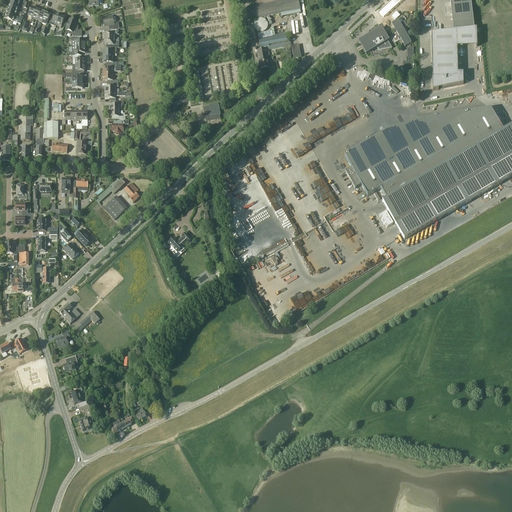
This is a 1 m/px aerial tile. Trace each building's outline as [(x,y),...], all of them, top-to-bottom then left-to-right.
[(300,10),(297,0),(288,0),(248,9),(250,21),(258,20),(261,19),(281,15),(281,18),(301,14),(300,11),(300,10)] [(392,0),(381,11),(385,17),(403,0),(392,0)] [(470,0),(449,0),(453,31),(452,31),(452,32),(475,29),(474,29),(470,0)] [(8,8),(17,12),(19,7),(10,3),(8,8)] [(8,8),(6,14),(15,17),(17,12),(8,8)] [(36,10),(32,19),(31,22),(33,23),(34,20),(37,21),(41,11),(36,10)] [(41,11),(37,21),(42,23),(45,13),(41,11)] [(50,15),(45,13),(42,23),(47,25),(47,23),(50,15)] [(19,18),(15,17),(6,14),(4,19),(14,22),(14,21),(17,22),(17,23),(20,25),(21,21),(18,20),(19,18)] [(60,17),(55,15),(54,17),(52,16),(49,24),(49,25),(56,27),(56,26),(60,17)] [(60,17),(56,26),(57,27),(58,26),(61,27),(65,19),(60,17)] [(112,17),(103,18),(104,28),(108,27),(109,30),(119,30),(120,30),(124,30),(124,28),(119,29),(118,23),(114,24),(112,17)] [(268,24),(267,23),(266,22),(265,21),(264,20),(263,19),(261,19),(258,20),(257,20),(256,21),(255,22),(254,23),(254,25),(254,26),(254,27),(254,29),(255,30),(256,31),(257,32),(259,33),(260,33),(261,33),(263,33),(264,32),(265,31),(266,30),(267,29),(268,27),(268,26),(268,24)] [(65,31),(73,34),(73,37),(82,37),(82,31),(77,31),(77,27),(76,26),(77,23),(69,20),(68,24),(67,27),(65,31)] [(406,47),(413,43),(405,28),(408,26),(405,21),(402,22),(401,20),(392,24),(399,37),(393,40),(395,43),(402,39),(406,47)] [(378,25),(378,26),(369,34),(370,36),(359,43),(366,54),(377,47),(379,51),(391,48),(392,49),(378,25)] [(477,48),(477,29),(431,34),(432,91),(471,83),(471,72),(457,72),(457,48),(477,48)] [(119,30),(109,30),(109,33),(105,33),(105,34),(104,35),(104,38),(105,38),(105,39),(115,39),(115,36),(119,36),(119,30)] [(272,31),(257,34),(260,49),(269,47),(269,46),(270,45),(271,49),(283,47),(282,43),(287,42),(286,34),(272,36),(272,31)] [(75,47),(85,47),(85,41),(80,41),(80,38),(71,38),(71,42),(75,42),(75,47)] [(119,39),(115,39),(105,39),(105,40),(104,41),(104,44),(105,44),(105,45),(109,45),(109,48),(116,48),(119,48),(119,39)] [(294,59),(301,58),(299,45),(291,47),(294,59)] [(85,53),(85,47),(75,47),(72,47),(72,51),(72,53),(69,53),(69,56),(72,56),(80,56),(80,53),(85,53)] [(116,48),(109,48),(107,48),(107,51),(103,51),(103,57),(114,57),(114,54),(116,54),(116,48)] [(408,62),(402,62),(402,71),(414,72),(414,48),(408,48),(408,62)] [(258,55),(260,69),(268,68),(266,57),(269,56),(268,53),(267,49),(257,51),(258,55)] [(85,59),(80,59),(80,56),(72,56),(72,59),(75,59),(75,65),(73,65),(75,65),(85,65),(85,59)] [(114,57),(103,57),(103,63),(105,63),(105,66),(109,66),(117,66),(117,63),(114,63),(114,57)] [(85,65),(75,65),(73,65),(73,74),(75,74),(80,74),(80,71),(85,71),(85,65)] [(103,75),(113,75),(113,69),(117,69),(117,66),(109,66),(109,69),(103,69),(103,75)] [(364,70),(358,85),(361,86),(367,71),(364,70)] [(72,78),(72,83),(82,83),(82,77),(75,77),(75,74),(73,74),(66,74),(65,78),(72,78)] [(113,75),(103,75),(103,81),(109,81),(109,84),(118,84),(118,81),(113,81),(113,75)] [(72,88),(66,88),(66,92),(75,92),(75,89),(82,89),(82,83),(72,83),(72,88)] [(116,93),(116,87),(118,87),(118,84),(109,84),(109,87),(105,87),(105,93),(116,93)] [(114,102),(116,102),(116,97),(125,97),(125,93),(116,93),(105,93),(105,99),(109,99),(109,102),(114,102)] [(110,111),(120,111),(120,109),(121,109),(121,105),(123,105),(123,102),(116,102),(114,102),(114,105),(110,105),(110,111)] [(208,106),(208,107),(203,108),(205,123),(220,120),(219,116),(220,115),(218,106),(217,105),(208,106)] [(354,106),(354,105),(349,107),(348,108),(348,111),(345,112),(341,113),(337,115),(336,113),(331,115),(334,123),(329,125),(327,125),(317,129),(319,134),(319,135),(314,137),(312,134),(306,137),(305,134),(297,138),(297,139),(302,150),(317,143),(326,142),(325,135),(363,118),(356,119),(359,117),(354,106)] [(44,139),(58,140),(58,123),(47,123),(47,120),(49,120),(49,109),(44,109),(44,123),(44,139)] [(484,143),(504,132),(491,110),(435,119),(388,132),(345,158),(351,168),(345,171),(355,190),(361,186),(368,197),(381,190),(387,200),(465,155),(484,143)] [(120,117),(120,111),(110,111),(110,117),(114,117),(114,120),(125,120),(125,117),(120,117)] [(128,125),(128,121),(113,121),(113,125),(112,125),(112,132),(114,132),(114,134),(116,136),(119,136),(121,134),(121,132),(123,132),(123,125),(128,125)] [(20,141),(30,141),(30,127),(21,126),(20,141)] [(465,155),(387,200),(383,203),(385,207),(376,212),(387,230),(395,225),(405,240),(511,177),(511,127),(504,132),(484,143),(465,155)] [(87,143),(78,142),(77,148),(78,148),(78,155),(86,155),(87,146),(92,146),(92,142),(90,142),(87,143)] [(52,152),(67,154),(68,146),(53,144),(52,152)] [(2,146),(2,161),(10,161),(10,146),(2,146)] [(29,160),(29,152),(32,153),(32,148),(29,148),(22,148),(22,160),(29,160)] [(290,149),(278,155),(284,166),(291,163),(291,164),(298,161),(292,151),(291,152),(290,149)] [(255,161),(258,163),(266,153),(263,151),(255,161)] [(263,169),(270,181),(281,176),(279,172),(284,169),(278,158),(273,161),(274,164),(263,169)] [(308,172),(320,164),(317,159),(304,167),(308,172)] [(314,197),(334,188),(326,172),(320,175),(323,181),(293,194),(296,200),(284,205),(283,204),(278,207),(279,211),(284,209),(286,213),(315,200),(314,197)] [(111,193),(112,193),(113,195),(114,195),(116,193),(125,184),(121,180),(119,181),(117,179),(109,186),(110,187),(108,189),(96,200),(99,204),(111,193)] [(62,185),(62,194),(65,194),(65,192),(70,192),(70,180),(62,180),(62,185)] [(124,191),(131,198),(129,199),(133,204),(139,198),(135,194),(139,191),(132,184),(124,191)] [(19,197),(19,200),(27,200),(29,200),(29,195),(24,195),(24,186),(20,186),(20,185),(17,185),(17,186),(16,186),(16,197),(19,197)] [(266,193),(275,205),(278,203),(281,200),(277,195),(276,196),(271,189),(266,193)] [(103,209),(114,221),(127,209),(117,197),(103,209)] [(238,211),(236,213),(238,216),(248,207),(244,202),(236,209),(238,211)] [(274,215),(267,204),(263,206),(262,203),(259,205),(260,207),(255,210),(258,216),(250,220),(254,226),(274,215)] [(22,212),(22,215),(28,215),(28,209),(25,209),(25,205),(21,205),(21,204),(17,204),(17,205),(16,205),(16,208),(15,208),(15,211),(16,211),(16,212),(22,212)] [(28,215),(22,215),(22,218),(16,218),(16,219),(15,219),(15,222),(16,222),(16,225),(17,225),(17,226),(21,226),(21,225),(25,225),(25,220),(27,220),(28,218),(33,218),(33,215),(28,215)] [(75,218),(72,221),(78,227),(81,224),(75,218)] [(46,232),(46,225),(47,225),(47,221),(46,221),(46,220),(38,220),(38,232),(46,232)] [(72,237),(59,223),(59,235),(67,243),(72,237)] [(77,233),(75,234),(77,236),(76,237),(86,247),(92,242),(82,231),(79,234),(77,233)] [(351,232),(339,238),(341,243),(354,238),(351,232)] [(178,242),(174,238),(168,243),(171,246),(170,247),(173,250),(174,249),(177,253),(183,248),(182,248),(187,243),(187,244),(191,240),(185,234),(182,237),(182,238),(178,242)] [(45,252),(46,252),(46,240),(38,240),(38,252),(41,252),(41,253),(45,253),(45,252)] [(13,256),(17,256),(17,249),(13,249),(13,243),(6,243),(6,255),(13,255),(13,256)] [(64,251),(72,260),(79,254),(73,247),(73,246),(71,244),(64,251)] [(25,254),(25,248),(17,248),(17,254),(19,254),(19,266),(23,266),(29,266),(28,254),(25,254)] [(335,289),(375,269),(371,261),(365,264),(360,253),(353,256),(361,273),(356,275),(354,271),(348,274),(343,265),(332,271),(337,281),(332,284),(335,289)] [(49,269),(43,269),(36,269),(35,275),(43,275),(43,284),(49,284),(49,269)] [(301,279),(295,282),(302,295),(308,292),(314,303),(330,295),(319,275),(315,277),(320,286),(314,289),(308,278),(302,281),(301,279)] [(68,304),(59,313),(70,325),(76,319),(81,315),(73,307),(72,308),(68,304)] [(100,320),(92,312),(87,317),(75,328),(79,333),(91,321),(95,325),(96,324),(98,325),(100,323),(98,322),(100,320)] [(63,338),(55,340),(58,348),(68,345),(67,340),(70,338),(69,333),(62,335),(63,338)] [(14,343),(14,344),(9,346),(8,344),(0,347),(0,350),(2,355),(16,347),(20,355),(28,350),(22,339),(14,343)] [(74,365),(77,364),(75,357),(66,360),(67,365),(63,366),(65,373),(75,370),(74,365)] [(28,372),(32,386),(33,386),(33,387),(37,386),(36,385),(42,384),(40,379),(39,379),(37,372),(32,373),(31,371),(32,371),(31,366),(23,368),(24,373),(28,372)] [(144,383),(142,383),(141,383),(142,389),(150,388),(150,387),(153,387),(152,382),(151,381),(149,381),(149,380),(144,381),(144,383)] [(100,398),(101,398),(107,397),(105,389),(98,391),(100,398)] [(79,391),(71,393),(75,405),(82,403),(79,391)] [(136,411),(134,413),(135,414),(139,421),(146,417),(142,410),(141,411),(140,409),(136,411)] [(79,422),(80,422),(83,432),(83,433),(92,430),(92,429),(95,428),(91,416),(88,417),(88,419),(80,421),(79,421),(79,422)] [(124,423),(127,428),(132,426),(131,424),(133,422),(131,419),(124,423)] [(121,425),(119,421),(113,425),(115,428),(112,430),(115,435),(127,428),(124,423),(121,425)]
